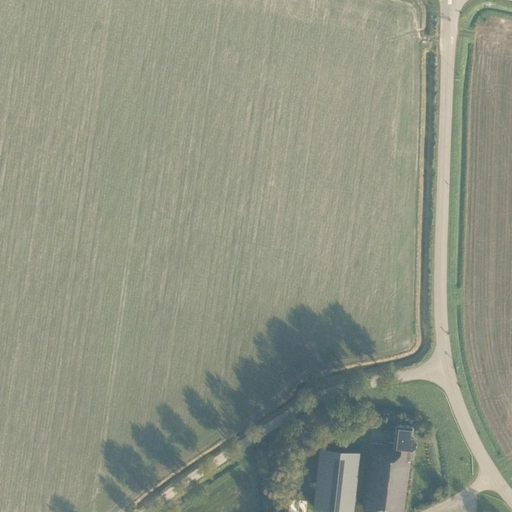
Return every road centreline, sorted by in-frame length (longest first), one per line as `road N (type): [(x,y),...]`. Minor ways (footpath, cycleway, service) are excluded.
road 1 (tertiary): [(447,364),(440,291),(450,0)]
road 2 (tertiary): [(144,511),(295,409),(332,391),(447,364)]
road 3 (tertiary): [(511,497),(469,434),(447,364)]
